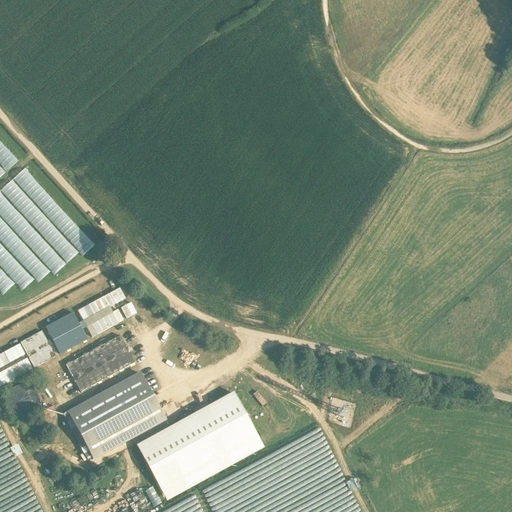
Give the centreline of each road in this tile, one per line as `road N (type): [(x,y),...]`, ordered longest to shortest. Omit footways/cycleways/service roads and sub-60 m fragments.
road 1 (unclassified): [(127,257),(179,307),(225,328),(511,399)]
road 2 (track): [(511,134),(450,151),(388,127),(364,106),(335,59),(324,0)]
road 3 (track): [(296,344),(421,146)]
road 4 (track): [(179,307),(151,347),(174,388),(175,415),(88,470)]
road 5 (unclassified): [(127,257),(0,116)]
road 6 (track): [(0,327),(127,257)]
